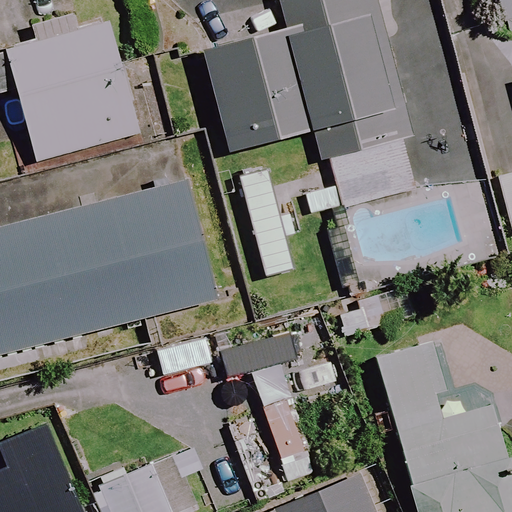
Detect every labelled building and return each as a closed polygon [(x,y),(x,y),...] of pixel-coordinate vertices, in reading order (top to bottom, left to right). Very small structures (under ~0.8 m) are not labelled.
[(397,108),(368,0),(270,0),(279,29),(196,52),(223,155),(397,108)] [(120,87),(104,25),(77,32),(74,18),(27,30),(31,44),(2,52),(32,165),(127,139),(131,153),(166,144),(149,80),(120,87)] [(511,141),(511,115),(472,125),(477,150),(511,141)] [(398,153),(326,172),(331,189),(301,197),(307,219),(409,192),(398,153)] [(0,215),(0,352),(202,305),(171,175),(0,215)] [(511,511),(511,472),(493,400),(452,411),(433,340),(371,356),(412,511),(511,511)] [(0,460),(5,472),(0,473),(0,511),(75,511),(40,428),(0,444),(0,460)] [(105,511),(191,511),(180,482),(202,474),(192,448),(95,486),(105,511)] [(369,511),(355,477),(268,511),(369,511)]
